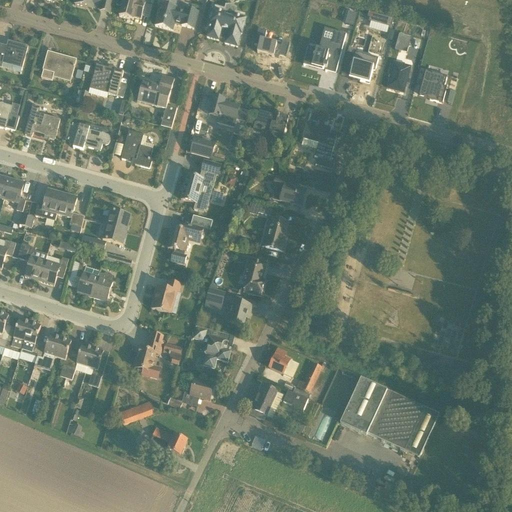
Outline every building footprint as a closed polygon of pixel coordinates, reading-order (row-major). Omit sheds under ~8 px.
[(109,15),(113,0),(76,0),(75,6),(93,11),(94,8),(101,10),(100,12),(109,15)] [(117,0),(116,6),(122,8),(119,18),(129,20),(130,18),(134,20),(134,19),(141,20),(146,3),(139,1),(139,0),(117,0)] [(193,30),(196,21),(198,13),(187,11),(189,6),(167,0),(159,0),(158,7),(160,8),(155,27),(172,32),(175,24),(182,26),(182,27),(193,30)] [(233,16),(232,19),(225,17),(225,14),(213,11),(208,26),(210,27),(209,33),(208,33),(207,36),(207,39),(218,42),(220,37),(226,39),(225,45),(237,48),(241,35),(242,36),(246,20),(233,16)] [(369,14),(368,19),(370,19),(369,23),(371,23),(389,28),(390,29),(393,21),(369,14)] [(259,31),(255,47),(259,48),(259,49),(257,54),(267,57),(274,59),(274,58),(279,59),(280,56),(286,58),(290,46),(282,44),(281,48),(264,44),(267,34),(259,31)] [(399,36),(395,52),(400,53),(402,45),(409,47),(411,39),(399,36)] [(28,48),(8,42),(7,48),(0,45),(0,68),(2,69),(3,65),(22,70),(28,48)] [(300,63),(295,80),(315,85),(315,83),(317,84),(317,85),(326,88),(336,52),(315,46),(310,66),(300,63)] [(55,73),(72,78),(77,61),(48,53),(43,72),(44,72),(42,79),(52,82),(55,73)] [(355,57),(349,79),(370,85),(373,73),(375,74),(378,63),(355,57)] [(115,73),(105,70),(105,69),(97,66),(90,90),(117,98),(121,85),(124,74),(115,71),(115,73)] [(391,77),(388,90),(403,94),(410,70),(394,66),(394,68),(392,68),(389,76),(391,77)] [(429,101),(442,105),(446,90),(443,89),(446,79),(435,76),(425,74),(423,83),(419,96),(429,99),(429,101)] [(167,107),(175,81),(174,81),(172,87),(165,85),(166,82),(162,81),(160,87),(143,82),(138,102),(166,111),(161,128),(171,131),(177,110),(167,107)] [(89,94),(82,93),(79,102),(86,104),(89,94)] [(223,104),(220,103),(220,101),(214,99),(209,116),(218,119),(217,123),(234,127),(236,121),(240,108),(223,103),(223,104)] [(0,129),(6,131),(6,130),(15,133),(19,119),(10,116),(12,107),(0,104),(0,129)] [(40,112),(41,109),(33,107),(25,136),(32,138),(33,134),(45,137),(45,139),(49,140),(55,141),(61,121),(38,115),(39,111),(40,112)] [(278,118),(274,117),(259,112),(254,130),(284,138),(289,119),(278,116),(278,118)] [(123,118),(119,117),(115,115),(113,123),(121,125),(123,118)] [(106,146),(108,145),(110,144),(110,141),(109,139),(108,137),(104,136),(89,132),(90,129),(70,124),(65,141),(75,144),(73,149),(83,152),(84,147),(88,149),(101,153),(103,146),(104,146),(106,146)] [(316,126),(308,124),(304,140),(303,141),(318,145),(314,159),(318,160),(316,167),(321,169),(323,161),(330,163),(337,137),(322,133),(323,128),(319,127),(316,126)] [(150,170),(152,161),(150,161),(153,151),(154,146),(146,144),(148,138),(143,137),(129,133),(121,161),(136,165),(135,166),(150,170)] [(211,160),(215,146),(195,141),(191,154),(211,160)] [(218,177),(221,168),(204,163),(202,172),(205,173),(203,181),(188,177),(181,201),(196,205),(194,211),(203,214),(211,188),(213,188),(216,176),(218,177)] [(229,177),(227,185),(236,188),(238,180),(229,177)] [(0,200),(4,201),(10,181),(0,178),(0,200)] [(302,209),(306,193),(298,191),(300,184),(276,179),(274,188),(284,191),(281,203),(302,209)] [(23,213),(26,202),(20,200),(24,185),(10,181),(4,201),(18,205),(17,212),(23,213)] [(57,216),(63,196),(48,192),(44,207),(38,205),(35,218),(55,223),(57,216)] [(222,206),(226,196),(214,192),(211,203),(222,206)] [(71,220),(70,226),(76,228),(79,217),(73,215),(77,200),(63,196),(57,216),(71,220)] [(275,221),(278,212),(261,207),(259,214),(270,218),(262,248),(283,254),(288,236),(288,235),(287,236),(285,236),(288,225),(275,221)] [(127,232),(131,217),(111,212),(107,226),(127,232)] [(24,228),(27,218),(21,217),(19,227),(24,228)] [(85,218),(79,217),(76,228),(75,232),(80,233),(82,226),(85,218)] [(32,230),(34,220),(27,218),(24,228),(32,230)] [(200,246),(204,230),(186,225),(184,232),(174,230),(168,250),(175,252),(174,254),(173,254),(171,264),(185,267),(187,258),(184,257),(185,254),(186,254),(189,243),(200,246)] [(123,247),(127,232),(107,226),(103,241),(123,247)] [(220,227),(218,231),(220,232),(220,234),(227,236),(228,229),(220,227)] [(81,248),(103,254),(106,244),(83,238),(81,248)] [(5,243),(3,250),(0,248),(0,271),(2,271),(6,256),(12,258),(16,245),(6,242),(5,243)] [(66,252),(75,254),(77,249),(68,246),(66,252)] [(40,283),(45,263),(31,259),(34,250),(22,247),(18,260),(30,264),(25,279),(40,283)] [(119,259),(106,255),(104,262),(117,265),(119,259)] [(61,262),(47,258),(45,263),(40,283),(54,288),(59,273),(64,275),(68,261),(62,260),(61,262)] [(261,298),(265,283),(262,282),(267,265),(249,261),(243,285),(245,286),(243,293),(261,298)] [(98,279),(99,279),(84,274),(86,267),(80,265),(76,278),(82,280),(78,295),(92,299),(98,279)] [(103,276),(100,275),(99,279),(98,279),(92,299),(107,304),(113,284),(111,283),(112,279),(111,277),(106,275),(103,276)] [(179,295),(181,286),(169,283),(167,291),(160,289),(158,297),(155,296),(152,310),(169,315),(175,294),(179,295)] [(204,286),(196,287),(198,295),(206,293),(204,286)] [(214,305),(221,307),(225,294),(209,290),(204,308),(213,310),(214,305)] [(250,315),(252,308),(233,302),(227,324),(244,328),(246,320),(247,314),(250,315)] [(0,340),(7,343),(8,339),(12,328),(6,327),(9,318),(5,317),(6,315),(0,313),(0,340)] [(31,323),(24,321),(23,322),(20,321),(17,330),(12,328),(8,339),(7,343),(5,351),(20,355),(21,354),(31,323)] [(21,354),(32,357),(37,359),(42,344),(37,342),(41,328),(37,327),(38,325),(31,323),(21,354)] [(226,336),(196,328),(193,341),(205,344),(205,341),(210,342),(203,368),(214,371),(217,361),(228,364),(230,353),(223,351),(224,348),(231,350),(233,344),(230,344),(225,342),(226,336)] [(159,356),(163,345),(164,338),(151,335),(149,342),(150,342),(148,349),(149,349),(149,352),(141,350),(138,362),(136,361),(135,367),(136,368),(136,370),(143,372),(142,376),(159,381),(161,370),(152,368),(155,355),(159,356)] [(61,338),(55,336),(54,338),(50,337),(47,346),(42,344),(37,359),(35,367),(40,369),(42,364),(52,367),(55,359),(61,338)] [(66,380),(74,354),(69,352),(72,344),(68,342),(68,341),(61,338),(55,359),(61,361),(60,366),(64,367),(60,379),(66,380)] [(178,367),(184,350),(166,345),(163,354),(170,356),(171,360),(173,360),(171,365),(178,367)] [(94,348),(87,346),(86,348),(82,347),(80,356),(74,354),(66,380),(72,382),(75,372),(85,375),(94,348)] [(102,379),(107,364),(101,362),(104,354),(100,352),(101,351),(94,348),(85,375),(92,377),(92,376),(102,379)] [(293,381),(299,367),(285,360),(287,356),(278,352),(269,370),(293,381)] [(322,370),(321,369),(314,366),(311,364),(302,384),(300,383),(297,389),(310,395),(322,370)] [(404,454),(424,412),(361,382),(340,426),(366,438),(367,437),(404,454)] [(195,383),(192,396),(189,407),(197,409),(199,399),(209,402),(213,388),(195,383)] [(17,393),(25,396),(29,388),(20,384),(17,393)] [(264,423),(266,418),(273,421),(284,397),(263,388),(260,395),(258,394),(250,411),(252,412),(250,417),(264,423)] [(304,413),(308,401),(288,393),(283,404),(304,413)] [(81,411),(84,401),(78,399),(75,409),(81,411)] [(180,412),(182,406),(170,401),(168,407),(180,412)] [(155,415),(150,403),(132,410),(130,407),(125,409),(126,412),(119,415),(124,427),(155,415)] [(452,422),(438,431),(442,436),(455,427),(452,422)] [(80,433),(82,429),(74,426),(73,429),(69,427),(67,434),(82,440),(84,435),(80,433)] [(174,439),(156,431),(153,438),(170,446),(168,452),(181,458),(187,443),(174,437),(174,439)] [(252,449),(263,452),(266,441),(256,438),(252,449)] [(380,488),(376,497),(396,505),(399,496),(380,488)]
